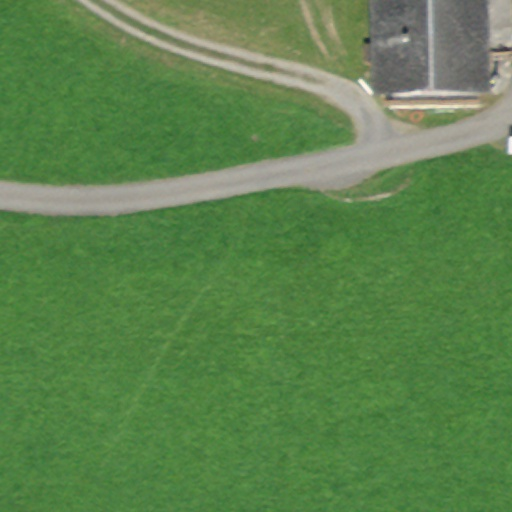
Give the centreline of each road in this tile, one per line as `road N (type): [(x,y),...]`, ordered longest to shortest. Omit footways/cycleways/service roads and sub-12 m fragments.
road 1 (track): [(0,194),(64,201),(308,174),(511,121)]
road 2 (track): [(371,161),(362,109),(343,91),(163,37),(93,0)]
